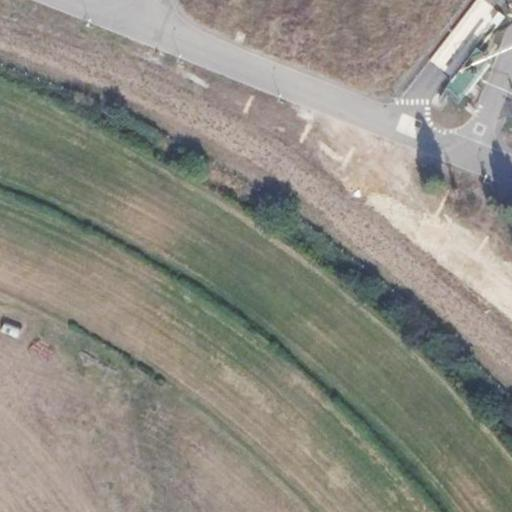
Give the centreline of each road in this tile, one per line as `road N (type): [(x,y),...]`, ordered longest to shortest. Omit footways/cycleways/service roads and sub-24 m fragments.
road 1 (unknown): [(481,511),(316,321),(136,205),(0,165)]
road 2 (unknown): [(0,244),(174,323),(388,511)]
